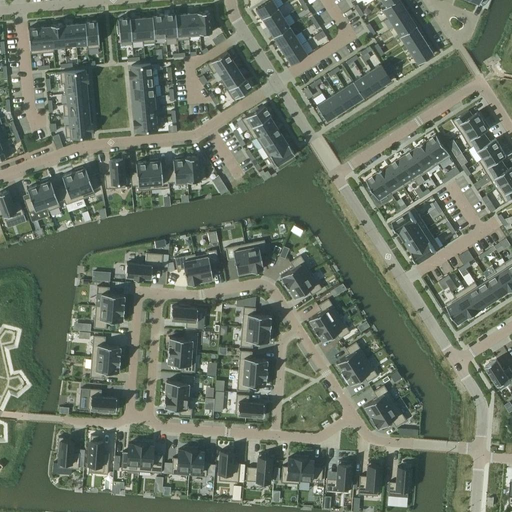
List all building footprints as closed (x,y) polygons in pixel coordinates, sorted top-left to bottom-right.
[(261,18),(278,8),(272,0),(268,0),(255,9),(261,18)] [(388,18),(404,7),(399,0),(395,0),(385,6),(382,8),(388,18)] [(404,7),(388,18),(394,27),(410,16),(404,7)] [(267,27),(283,17),(278,8),(261,18),(267,27)] [(210,11),(198,12),(200,36),(200,33),(212,32),(211,26),(213,26),(212,17),(210,17),(210,11)] [(189,13),(186,13),(189,39),(189,37),(200,36),(198,12),(197,12),(189,13)] [(175,13),(164,14),(166,39),(177,38),(177,40),(175,13)] [(175,13),(177,40),(189,39),(186,13),(176,14),(175,13)] [(159,15),(152,15),(155,42),(155,40),(155,37),(165,36),(165,39),(166,39),(164,14),(159,15)] [(152,17),(141,18),(143,43),(155,42),(152,15),(152,17)] [(416,26),(410,16),(394,27),(400,36),(416,26)] [(118,25),(117,26),(117,34),(119,34),(120,43),(132,42),(130,17),(128,18),(124,18),(118,19),(118,25)] [(130,17),(132,42),(143,41),(143,44),(143,43),(141,18),(132,18),(130,19),(130,17)] [(273,36),(289,26),(283,17),(267,27),(273,36)] [(97,20),(85,21),(88,49),(99,48),(98,36),(100,36),(99,27),(98,27),(97,20)] [(81,23),(74,24),(76,47),(87,46),(87,49),(88,49),(85,21),(85,22),(85,23),(81,23)] [(62,24),(51,25),(53,52),(54,52),(54,49),(65,48),(62,24)] [(63,24),(62,24),(65,48),(65,46),(75,45),(75,47),(76,47),(74,24),(70,24),(63,25),(63,24)] [(41,27),(40,27),(42,53),(53,52),(51,25),(51,26),(41,27)] [(279,45),(295,35),(289,26),(273,36),(279,45)] [(422,35),(416,26),(400,36),(406,45),(422,35)] [(30,28),(28,28),(30,54),(42,53),(40,27),(30,28)] [(285,55),(301,44),(295,35),(279,45),(285,55)] [(411,54),(428,44),(422,35),(406,45),(411,54)] [(291,64),(307,54),(301,44),(285,55),(291,64)] [(428,44),(411,54),(418,64),(434,53),(428,44)] [(227,51),(207,64),(213,73),(233,60),(227,51)] [(233,60),(213,73),(213,74),(217,71),(223,79),(221,80),(221,81),(239,69),(233,60)] [(152,75),(151,63),(131,65),(131,70),(129,70),(130,77),(152,75)] [(382,86),(391,79),(381,63),(371,69),(382,86)] [(239,69),(221,81),(227,89),(227,90),(245,78),(245,77),(244,78),(239,69)] [(373,91),(382,86),(371,69),(362,75),(373,91)] [(85,70),(60,72),(61,83),(88,81),(87,74),(85,74),(85,70)] [(152,75),(130,77),(132,77),(132,81),(133,87),(155,85),(153,85),(152,80),(152,75)] [(373,91),(362,75),(353,81),(363,97),(373,91)] [(245,78),(227,90),(233,99),(240,95),(241,96),(248,92),(247,91),(252,87),(245,78)] [(88,81),(61,83),(61,84),(64,83),(64,94),(87,92),(86,85),(86,81),(88,81)] [(363,97),(353,81),(344,87),(354,103),(363,97)] [(155,85),(133,87),(134,98),(159,96),(159,95),(156,96),(155,87),(155,85)] [(354,103),(344,87),(335,93),(345,109),(354,103)] [(68,104),(63,104),(63,105),(88,102),(87,92),(64,94),(65,94),(67,94),(68,104)] [(336,115),(345,109),(335,93),(326,99),(336,115)] [(159,96),(134,98),(135,109),(160,107),(159,96)] [(336,115),(326,99),(316,105),(327,121),(336,115)] [(88,102),(63,105),(64,115),(89,113),(88,103),(88,102)] [(251,113),(241,119),(247,129),(270,114),(264,104),(258,108),(257,107),(250,111),(251,113)] [(136,119),(134,119),(134,120),(161,117),(160,112),(160,107),(135,109),(136,119)] [(469,110),(453,120),(462,134),(484,120),(482,118),(478,112),(473,115),(472,114),(469,110)] [(89,113),(64,115),(64,116),(69,115),(70,125),(65,126),(92,124),(92,123),(89,123),(89,113)] [(270,114),(247,129),(248,130),(254,139),(275,125),(270,116),(271,115),(270,114)] [(161,117),(134,120),(135,127),(137,127),(137,131),(159,129),(158,118),(161,118),(161,117)] [(484,120),(462,134),(470,148),(487,137),(484,133),(484,132),(489,129),(488,128),(490,127),(485,120),(484,121),(484,120)] [(92,124),(65,126),(66,137),(91,135),(90,131),(92,131),(92,124)] [(275,125),(254,139),(255,138),(256,138),(258,140),(260,144),(262,147),(282,134),(279,130),(275,125)] [(282,134),(262,147),(264,151),(268,156),(288,143),(287,143),(282,134)] [(425,141),(424,142),(439,164),(451,157),(437,135),(425,142),(425,141)] [(487,137),(470,148),(471,148),(475,146),(483,158),(479,161),(479,162),(501,148),(501,147),(496,139),(490,142),(487,137)] [(0,159),(10,156),(4,140),(0,141),(0,159)] [(418,146),(413,150),(427,172),(439,164),(424,142),(418,146)] [(288,143),(268,156),(273,164),(275,166),(282,162),(283,163),(290,159),(289,157),(295,154),(288,143)] [(501,148),(479,162),(488,175),(504,165),(503,163),(501,160),(507,156),(501,148)] [(413,150),(402,157),(416,179),(422,175),(427,172),(413,150)] [(173,168),(167,169),(169,188),(169,183),(175,182),(175,185),(187,183),(185,157),(184,157),(184,158),(183,158),(183,156),(175,157),(175,159),(173,159),(173,168)] [(197,156),(185,157),(187,183),(200,182),(200,180),(206,179),(205,166),(198,166),(197,156)] [(402,157),(390,165),(404,187),(416,179),(402,157)] [(111,174),(105,175),(106,189),(116,188),(125,187),(125,186),(124,174),(126,174),(125,166),(123,166),(123,159),(110,160),(111,174)] [(150,161),(148,161),(151,189),(169,188),(167,169),(161,170),(160,160),(158,160),(158,159),(150,159),(150,161)] [(136,172),(130,172),(131,186),(138,185),(138,191),(151,189),(148,161),(147,161),(135,162),(136,172)] [(384,168),(378,172),(392,194),(404,187),(390,165),(385,168),(384,168)] [(504,165),(488,175),(497,189),(511,179),(511,166),(508,170),(507,169),(504,165)] [(89,176),(85,167),(83,168),(83,166),(75,169),(75,171),(74,171),(83,198),(95,194),(93,189),(99,187),(95,174),(89,176)] [(83,198),(74,171),(62,176),(65,185),(59,187),(66,204),(81,199),(83,198)] [(378,172),(366,180),(370,186),(369,186),(373,194),(374,193),(379,200),(391,192),(392,194),(378,172)] [(66,204),(59,187),(54,189),(50,180),(48,180),(48,179),(40,182),(40,183),(39,184),(48,211),(60,206),(58,202),(64,200),(65,204),(66,204)] [(511,179),(497,189),(506,203),(511,198),(511,179)] [(48,211),(39,184),(27,188),(30,197),(24,199),(29,212),(35,210),(35,212),(47,208),(48,211)] [(24,215),(19,201),(13,203),(8,190),(0,192),(0,209),(1,209),(5,221),(24,215)] [(337,211),(372,266),(383,259),(348,204),(337,211)] [(415,207),(392,221),(399,232),(421,218),(415,207)] [(421,218),(399,232),(400,232),(406,242),(428,228),(421,218)] [(428,228),(406,242),(412,251),(412,252),(434,238),(428,228)] [(216,231),(207,232),(208,233),(210,243),(218,241),(216,231)] [(434,238),(412,252),(419,263),(441,248),(434,238)] [(164,239),(154,241),(155,243),(156,248),(166,246),(165,241),(164,239)] [(264,240),(245,243),(250,271),(263,269),(260,253),(267,252),(264,240)] [(245,243),(225,247),(228,260),(234,258),(237,274),(250,271),(245,243)] [(276,245),(272,253),(278,255),(281,248),(276,245)] [(284,246),(280,256),(285,258),(289,248),(284,246)] [(195,253),(194,254),(200,281),(201,281),(200,281),(202,281),(202,282),(211,281),(210,279),(213,278),(210,263),(218,261),(216,249),(206,251),(207,254),(195,256),(195,253)] [(126,263),(125,276),(133,277),(133,279),(143,280),(143,278),(151,278),(152,265),(161,266),(162,254),(146,252),(146,259),(145,264),(126,263)] [(194,254),(175,257),(177,270),(184,268),(184,269),(187,284),(198,282),(200,281),(194,254)] [(294,267),(280,276),(288,287),(311,272),(301,255),(290,262),(294,267)] [(511,272),(505,262),(495,269),(510,291),(511,289),(511,272)] [(496,271),(486,277),(499,297),(509,291),(510,291),(495,269),(496,271)] [(93,271),(92,280),(110,281),(110,272),(93,271)] [(311,272),(288,287),(288,288),(295,298),(308,289),(312,295),(322,289),(311,272)] [(475,281),(475,282),(489,304),(499,297),(486,277),(486,278),(487,280),(478,286),(475,281)] [(475,282),(465,288),(479,311),(480,310),(479,310),(489,304),(475,282)] [(341,284),(330,291),(334,296),(344,290),(346,288),(343,283),(341,284)] [(96,305),(95,306),(124,308),(124,302),(124,295),(109,294),(109,287),(107,287),(97,286),(96,293),(101,294),(100,306),(96,305)] [(465,288),(455,295),(469,317),(479,311),(465,288)] [(456,297),(446,304),(450,311),(449,312),(454,319),(455,318),(458,323),(468,317),(469,317),(455,295),(454,295),(456,297)] [(322,311),(308,319),(312,325),(315,330),(339,315),(328,298),(318,305),(322,311)] [(172,306),(171,320),(172,320),(182,321),(186,321),(186,328),(198,329),(199,321),(196,321),(197,308),(189,307),(189,306),(180,305),(180,307),(172,306)] [(94,325),(94,328),(102,328),(106,329),(106,327),(107,320),(117,321),(122,321),(123,314),(124,308),(95,306),(94,318),(94,325)] [(243,307),(242,326),(270,329),(271,316),(255,314),(256,308),(243,307)] [(339,315),(315,330),(318,335),(319,335),(322,341),(323,341),(336,333),(339,338),(350,332),(339,315)] [(365,321),(357,326),(361,332),(368,327),(370,326),(366,320),(365,321)] [(242,326),(240,346),(252,347),(253,341),(269,342),(270,329),(242,326)] [(168,344),(168,350),(196,352),(198,333),(194,332),(185,332),(185,338),(169,337),(169,344),(168,344)] [(93,337),(91,357),(120,359),(120,355),(120,353),(120,346),(111,345),(105,345),(106,336),(95,335),(93,335),(93,337)] [(349,354),(336,362),(340,368),(340,369),(343,374),(367,358),(356,341),(347,347),(346,348),(349,354)] [(168,356),(167,363),(183,365),(182,371),(195,372),(196,352),(168,350),(168,356)] [(240,350),(238,370),(266,372),(267,366),(267,359),(252,358),(252,351),(250,351),(240,350)] [(90,376),(90,377),(97,377),(102,378),(103,371),(118,372),(119,365),(120,359),(91,357),(90,376)] [(367,358),(343,374),(346,379),(346,378),(350,384),(363,376),(367,382),(378,375),(367,358)] [(497,359),(486,366),(490,372),(488,373),(493,380),(494,379),(501,390),(511,382),(511,371),(510,368),(504,371),(499,363),(497,359)] [(238,370),(237,390),(249,391),(250,384),(265,385),(266,378),(266,372),(238,370)] [(165,393),(165,394),(190,396),(191,384),(194,384),(194,376),(182,375),(182,378),(181,382),(166,381),(165,388),(165,393)] [(372,400),(364,406),(371,416),(371,417),(395,402),(384,385),(374,391),(373,392),(377,397),(372,400)] [(89,394),(87,409),(98,410),(98,411),(107,412),(107,410),(115,411),(116,408),(117,409),(118,400),(116,400),(116,397),(109,397),(101,396),(101,389),(89,388),(89,394)] [(330,388),(310,399),(319,416),(340,405),(330,388)] [(164,400),(164,407),(179,408),(179,415),(191,416),(192,408),(189,408),(190,396),(165,394),(164,400)] [(236,394),(235,414),(245,415),(263,417),(264,403),(248,402),(249,395),(243,394),(236,394)] [(372,419),(370,420),(375,427),(376,426),(378,428),(391,419),(396,427),(406,420),(395,402),(371,417),(372,419)] [(90,435),(88,465),(89,465),(88,472),(98,473),(108,474),(109,452),(102,452),(103,441),(98,441),(99,435),(90,435)] [(58,437),(57,452),(59,452),(58,462),(59,462),(59,467),(69,468),(78,469),(79,466),(84,466),(85,453),(80,452),(72,452),(73,441),(72,441),(72,438),(66,437),(58,437)] [(123,451),(121,470),(139,471),(141,441),(133,440),(133,444),(128,443),(128,451),(123,451)] [(141,441),(139,471),(154,472),(161,473),(163,454),(153,453),(153,445),(149,445),(149,442),(141,441)] [(171,473),(171,474),(189,475),(191,447),(183,446),(183,449),(178,449),(178,457),(173,457),(172,463),(171,473)] [(191,447),(189,475),(206,476),(207,475),(214,475),(215,464),(207,464),(208,460),(203,459),(203,451),(197,451),(198,450),(197,450),(197,447),(191,447)] [(218,473),(219,473),(219,480),(229,481),(238,482),(244,482),(245,465),(245,464),(240,463),(232,462),(234,448),(225,448),(225,451),(220,450),(219,460),(218,473)] [(247,466),(246,481),(256,481),(269,482),(270,473),(271,457),(267,457),(267,454),(258,453),(257,467),(247,466)] [(282,466),(281,482),(299,484),(301,456),(294,455),(294,457),(294,458),(288,458),(287,466),(282,466)] [(301,456),(299,484),(299,481),(310,482),(316,483),(317,480),(322,481),(323,466),(313,466),(313,460),(308,459),(309,456),(301,456)] [(326,485),(326,490),(327,490),(338,491),(348,492),(349,487),(351,472),(351,465),(346,464),(347,461),(338,460),(337,479),(334,479),(327,478),(326,485)] [(389,485),(388,495),(398,496),(407,497),(408,490),(409,490),(410,480),(411,480),(412,462),(403,461),(402,467),(398,466),(396,482),(389,481),(389,485)] [(165,462),(164,473),(171,473),(172,463),(165,462)] [(360,475),(358,494),(368,495),(378,496),(378,489),(379,489),(380,481),(381,466),(376,466),(376,463),(368,462),(368,463),(367,476),(360,475)]
